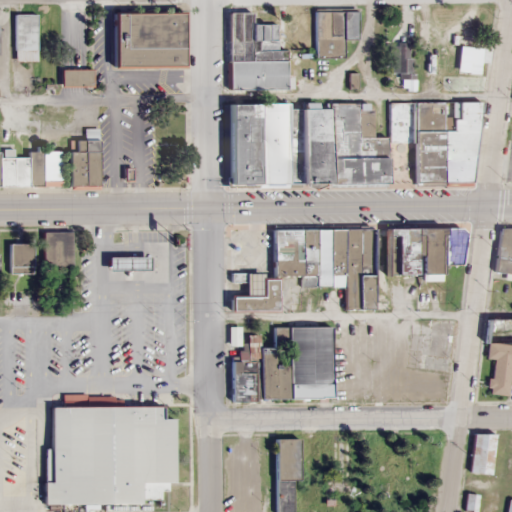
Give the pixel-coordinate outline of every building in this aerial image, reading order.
[(228,89),(285,88),(285,48),(284,48),(283,22),(257,22),(257,49),(252,49),(251,12),(227,12),(228,89)] [(356,39),(356,12),(314,12),(314,58),(342,58),(342,39),(356,39)] [(182,13),(111,13),(111,68),(182,68),(182,13)] [(36,15),(13,15),(13,54),(36,54),(36,15)] [(388,73),(409,73),(409,44),(388,44),(388,73)] [(59,87),(92,87),(92,69),(59,69),(59,87)] [(475,184),(475,102),(455,102),(455,119),(451,119),(451,130),(443,130),(443,102),(414,102),(388,103),(388,143),(413,142),(413,184),(475,184)] [(227,103),(227,186),(385,186),(385,137),(371,137),(371,104),(287,104),(227,103)] [(97,187),(97,140),(73,140),(73,150),(67,150),(67,187),(97,187)] [(0,184),(60,185),(60,149),(26,149),(26,156),(0,156),(0,184)] [(511,226),(498,225),(493,271),(511,272),(511,226)] [(462,263),(462,227),(385,226),(385,274),(437,274),(437,263),(462,263)] [(271,228),(272,274),(232,274),(232,281),(243,281),(244,295),(228,296),(228,311),(275,310),(274,275),(300,275),(301,286),(342,286),(343,309),(372,309),(371,227),(271,228)] [(71,265),(71,231),(42,231),(42,265),(71,265)] [(32,243),(7,243),(7,274),(32,274),(32,243)] [(104,253),(104,270),(149,272),(149,253),(104,253)] [(511,317),(486,318),(486,339),(511,338),(511,317)] [(272,326),(272,346),(259,346),(259,336),(237,337),(238,360),(229,360),(230,399),(330,398),(329,326),(272,326)] [(511,365),(511,344),(487,342),(485,358),(492,358),(488,393),(506,395),(510,365),(511,365)] [(49,404),(49,480),(40,481),(40,503),(138,503),(138,481),(173,480),(172,417),(158,417),(159,405),(49,404)] [(470,473),(492,474),(493,433),(471,433),(470,473)] [(331,435),(331,479),(350,479),(350,435),(331,435)] [(298,437),(273,437),(273,480),(298,480),(298,437)] [(426,447),(409,447),(409,481),(426,481),(426,447)] [(464,511),(476,511),(476,493),(464,493),(464,511)]
